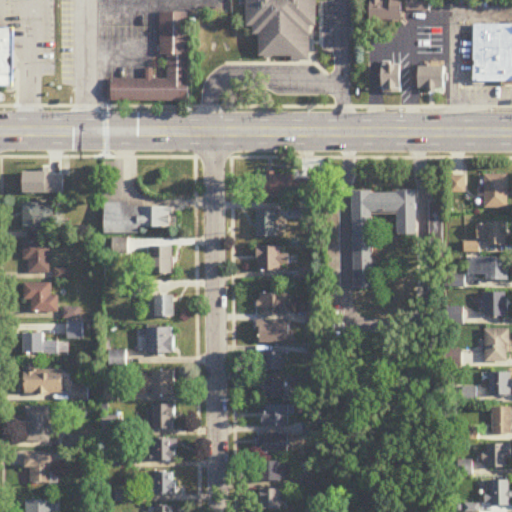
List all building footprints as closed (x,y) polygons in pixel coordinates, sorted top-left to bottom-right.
[(246,0),(246,29),(253,29),(253,36),(259,36),(259,60),(309,60),(309,28),(316,28),(315,0),(246,0)] [(404,22),(404,13),(431,13),(430,0),(371,0),(371,22),(404,22)] [(189,14),(160,14),(160,57),(167,57),(167,81),(152,81),(152,71),(145,71),(145,82),(108,82),(108,103),(189,103),(189,14)] [(475,86),(511,85),(511,26),(475,27),(475,86)] [(14,31),(0,30),(0,89),(13,90),(14,31)] [(383,91),(402,91),(402,66),(383,66),(383,91)] [(448,67),(418,67),(418,91),(447,91),(448,67)] [(257,173),(256,198),(294,198),(295,174),(257,173)] [(508,208),(508,175),(486,175),(486,208),(508,208)] [(354,192),(355,289),(375,289),(374,214),(399,214),(399,235),(418,235),(418,191),(354,192)] [(440,204),(430,204),(430,241),(440,241),(440,204)] [(23,230),(52,230),(52,205),(23,205),(23,230)] [(106,205),(106,235),(139,235),(139,228),(173,228),(173,206),(106,205)] [(256,238),(276,238),(276,211),(256,211),(256,238)] [(508,244),(508,222),(478,222),(478,244),(508,244)] [(50,243),(23,243),(23,262),(28,262),(28,275),(50,275),(50,243)] [(289,265),(289,253),(280,253),(280,246),(257,246),(257,271),(281,271),(281,265),(289,265)] [(173,275),(173,248),(149,248),(149,275),(173,275)] [(468,276),(486,276),(486,281),(507,281),(507,258),(468,258),(468,276)] [(52,285),(24,285),(24,302),(32,302),(32,314),(59,314),(59,298),(52,298),(52,285)] [(485,292),(485,317),(508,317),(508,292),(485,292)] [(259,293),(259,315),(288,315),(288,293),(259,293)] [(175,318),(175,296),(156,296),(156,318),(175,318)] [(290,321),(257,321),(257,343),(290,343),(290,321)] [(146,329),(146,355),(175,355),(175,329),(146,329)] [(509,363),(510,330),(486,330),(486,363),(509,363)] [(45,343),(45,334),(25,334),(25,356),(58,356),(58,343),(45,343)] [(285,353),(258,353),(258,370),(285,370),(285,353)] [(25,364),(25,396),(64,396),(64,373),(41,373),(40,364),(25,364)] [(149,396),(175,396),(175,372),(149,372),(149,396)] [(490,373),(490,396),(511,396),(511,373),(490,373)] [(258,398),(285,398),(285,380),(258,380),(258,398)] [(175,406),(151,406),(151,430),(175,430),(175,406)] [(288,426),(288,406),(262,406),(262,426),(288,426)] [(511,408),(493,408),(493,435),(511,435),(511,408)] [(50,425),(50,409),(26,409),(26,443),(56,444),(56,425),(50,425)] [(263,434),(263,454),(289,454),(289,434),(263,434)] [(176,440),(146,440),(146,462),(176,462),(176,440)] [(511,468),(511,445),(486,445),(486,468),(511,468)] [(27,454),(27,485),(55,485),(55,454),(27,454)] [(261,462),(261,482),(288,482),(288,462),(261,462)] [(176,474),(149,474),(149,497),(176,497),(176,474)] [(491,480),(491,493),(484,493),(484,505),(510,505),(510,480),(491,480)] [(262,491),(262,510),(283,510),(283,491),(262,491)] [(27,502),(26,511),(53,511),(53,502),(27,502)]
